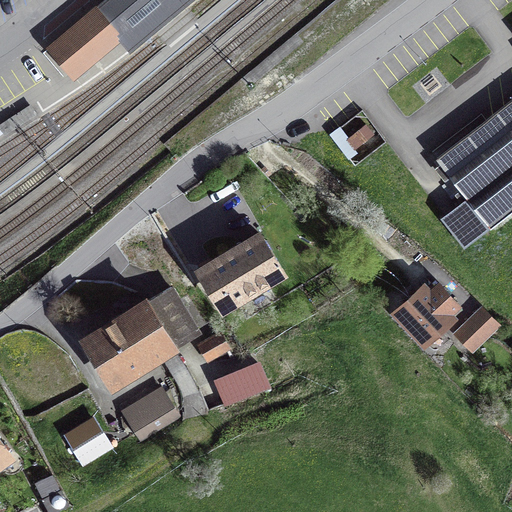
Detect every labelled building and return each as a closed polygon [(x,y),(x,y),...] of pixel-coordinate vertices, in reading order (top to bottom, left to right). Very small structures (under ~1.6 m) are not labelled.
[(106,0),(97,8),(121,36),(130,47),(147,33),(185,0),(106,0)] [(97,8),(50,47),(74,76),(121,36),(97,8)] [(511,98),(437,158),(490,227),(511,210),(511,98)] [(283,272),(258,232),(199,268),(221,304),(232,297),(234,301),(283,272)] [(397,313),(424,342),(452,317),(448,312),(456,305),(438,285),(430,293),(425,287),(397,313)] [(197,329),(171,286),(85,338),(111,381),(197,329)] [(457,332),(472,347),(496,323),(482,309),(457,332)] [(268,385),(260,365),(216,383),(224,402),(268,385)] [(182,393),(183,406),(201,405),(198,389),(187,366),(173,375),(182,393)] [(163,390),(125,413),(141,439),(179,416),(163,390)] [(66,434),(84,464),(111,448),(93,417),(66,434)] [(0,462),(10,455),(0,440),(0,462)] [(50,511),(51,511),(69,504),(62,490),(44,499),(50,511)]
